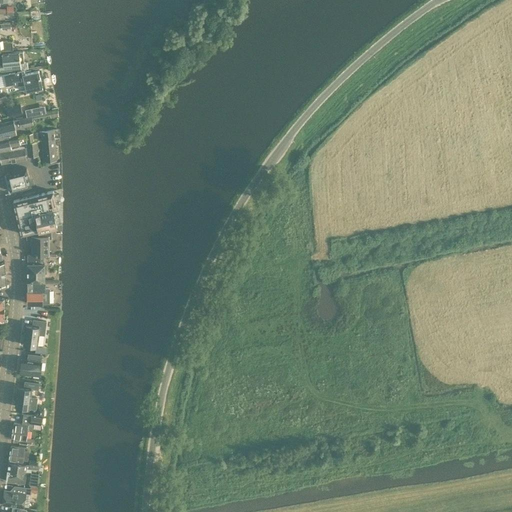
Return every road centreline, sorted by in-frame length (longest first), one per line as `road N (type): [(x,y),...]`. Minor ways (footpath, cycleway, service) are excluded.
road 1 (unclassified): [(144,511),(150,434),(173,347),(251,184),(304,112),(364,51),(435,0)]
road 2 (secondary): [(7,386),(19,301),(14,237)]
